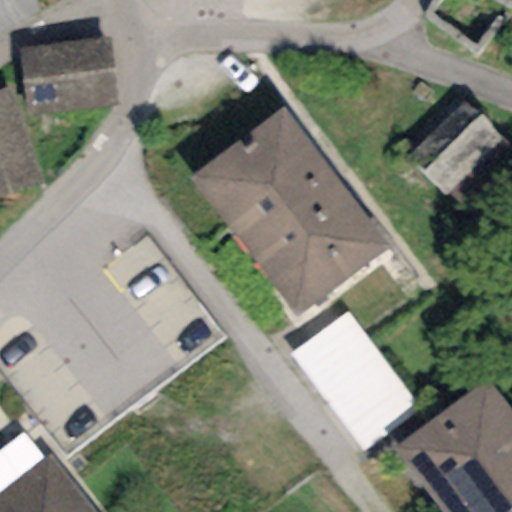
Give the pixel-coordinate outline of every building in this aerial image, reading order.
[(0,0),(0,38),(39,21),(35,0),(0,0)] [(111,39),(20,49),(27,117),(118,108),(111,39)] [(13,86),(0,90),(0,197),(43,184),(13,86)] [(503,143),(464,102),(409,153),(448,195),(503,143)] [(282,107),(189,177),(296,319),(389,249),(282,107)] [(419,408),(345,312),(288,355),(362,451),(419,408)] [(511,511),(511,413),(488,381),(397,446),(444,511),(511,511)] [(92,511),(48,456),(0,493),(0,511),(92,511)]
